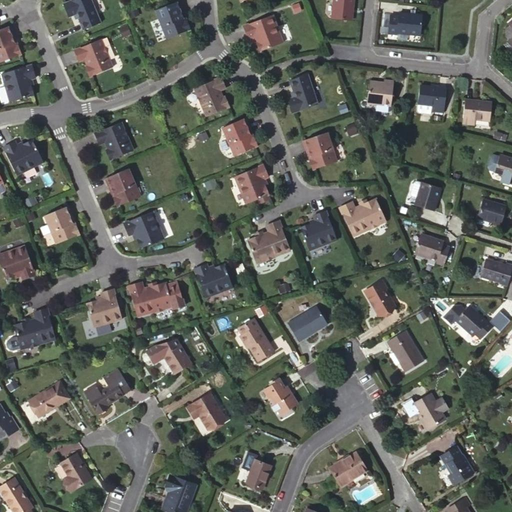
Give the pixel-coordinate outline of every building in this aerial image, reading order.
[(89,0),(70,0),(62,4),(67,16),(72,14),(75,13),(77,18),(82,30),(99,23),(89,0)] [(333,0),(332,20),(351,21),(353,0),(333,0)] [(177,1),(154,10),(165,39),(188,30),(185,21),(183,22),(181,17),(183,16),(177,1)] [(129,13),(132,20),(139,17),(137,11),(129,13)] [(271,15),(242,26),(246,38),(251,37),(254,43),(255,42),(258,51),(281,43),(271,15)] [(398,18),(389,17),(386,36),(395,37),(396,35),(420,37),(422,18),(399,16),(398,18)] [(0,28),(0,61),(20,54),(16,46),(14,46),(12,42),(14,40),(8,26),(0,28)] [(120,30),(124,39),(131,36),(127,27),(120,30)] [(86,66),(84,67),(88,77),(111,67),(99,39),(73,50),(76,58),(81,55),(83,59),(86,66)] [(30,65),(0,73),(8,102),(32,95),(29,86),(30,86),(29,79),(34,78),(30,65)] [(305,74),(288,80),(292,91),(294,97),(291,98),(296,111),(316,104),(305,74)] [(193,89),(205,117),(227,107),(223,97),(221,98),(218,91),(216,87),(222,85),(219,77),(193,89)] [(392,84),(383,84),(368,82),(366,103),(390,106),(392,84)] [(431,106),(430,112),(443,113),(445,89),(419,86),(417,105),(431,106)] [(490,121),(491,104),(464,101),(462,124),(474,126),(475,120),(490,121)] [(431,106),(417,105),(416,112),(418,114),(429,115),(430,112),(431,106)] [(244,118),(220,128),(232,156),(256,146),(252,137),(250,138),(247,133),(250,132),(244,118)] [(106,149),(104,150),(108,160),(131,151),(119,123),(93,133),(96,141),(102,139),(103,142),(106,149)] [(325,132),(301,140),(306,155),(309,155),(310,160),(308,160),(311,169),(335,161),(325,132)] [(1,147),(15,175),(42,162),(31,140),(22,144),(22,143),(16,146),(13,141),(1,147)] [(494,171),(498,157),(492,155),(488,157),(486,166),(488,169),(494,171)] [(511,160),(499,156),(498,157),(494,171),(494,172),(508,176),(508,178),(511,178),(511,160)] [(261,165),(233,177),(244,204),(267,195),(263,186),(264,185),(262,179),(266,177),(261,165)] [(127,168),(104,178),(110,193),(112,192),(114,197),(112,197),(115,206),(139,197),(127,168)] [(416,198),(421,183),(415,182),(411,183),(410,188),(411,190),(413,191),(411,197),(416,198)] [(421,183),(416,198),(414,205),(433,211),(439,188),(421,183)] [(350,202),(337,208),(350,237),(366,230),(377,225),(384,221),(374,199),(365,203),(359,206),(353,208),(350,202)] [(491,206),(492,204),(483,201),(477,219),(500,226),(505,210),(491,206)] [(66,206),(43,216),(55,244),(78,234),(74,226),(72,227),(70,222),(72,220),(66,206)] [(151,211),(122,223),(127,236),(132,234),(134,239),(136,239),(139,248),(162,239),(151,211)] [(308,224),(299,227),(307,250),(335,240),(324,211),(311,216),(313,220),(307,223),(308,224)] [(255,237),(245,240),(254,263),(262,261),(273,257),(272,257),(288,250),(277,221),(264,225),(267,232),(261,234),(255,237)] [(415,255),(437,261),(445,263),(450,248),(442,246),(443,243),(420,236),(415,255)] [(23,246),(0,253),(0,268),(3,279),(13,276),(13,277),(19,275),(21,279),(34,275),(23,246)] [(511,268),(511,267),(505,265),(504,266),(484,260),(480,277),(499,283),(499,285),(507,287),(511,268)] [(206,265),(193,269),(204,299),(232,288),(223,265),(214,269),(214,267),(207,270),(206,265)] [(140,282),(127,286),(135,317),(152,312),(163,310),(163,309),(171,307),(171,309),(182,306),(178,289),(175,290),(173,283),(165,285),(164,283),(155,286),(148,287),(142,289),(140,282)] [(381,284),(364,293),(379,317),(395,308),(381,284)] [(94,301),(85,303),(91,327),(120,319),(112,289),(99,293),(100,298),(94,299),(94,301)] [(326,325),(315,307),(287,324),(298,342),(326,325)] [(485,321),(468,307),(464,310),(461,307),(451,307),(442,317),(451,325),(454,320),(472,336),(474,334),(480,339),(493,325),(487,320),(485,321)] [(12,326),(19,350),(27,348),(38,345),(54,340),(46,309),(33,313),(35,320),(28,322),(22,323),(12,326)] [(236,339),(240,347),(245,344),(248,349),(257,363),(273,352),(253,320),(236,331),(240,337),(236,339)] [(404,331),(389,341),(396,352),(393,354),(389,356),(395,366),(399,364),(404,373),(423,362),(404,331)] [(175,340),(163,342),(168,351),(177,345),(175,340)] [(396,352),(389,341),(386,342),(393,354),(396,352)] [(168,351),(163,342),(152,344),(144,349),(151,361),(162,354),(174,374),(189,365),(177,345),(168,351)] [(137,386),(125,365),(102,379),(108,388),(99,394),(93,385),(83,392),(97,416),(109,408),(107,405),(137,386)] [(271,386),(264,390),(274,406),(270,408),(274,414),(279,411),(280,414),(296,405),(286,388),(284,389),(278,380),(270,384),(271,386)] [(52,405),(67,396),(59,382),(28,401),(38,417),(53,408),(52,405)] [(209,395),(188,407),(193,416),(196,415),(198,418),(207,431),(225,420),(209,395)] [(440,413),(434,403),(430,395),(413,404),(423,422),(423,423),(427,430),(444,420),(440,413)] [(68,399),(67,396),(52,405),(53,408),(68,399)] [(442,399),(434,403),(440,413),(448,409),(442,399)] [(198,418),(196,415),(193,416),(188,407),(185,409),(193,421),(198,418)] [(7,420),(0,409),(0,441),(17,431),(10,419),(7,420)] [(511,450),(511,447),(506,445),(503,451),(509,455),(511,450)] [(465,464),(455,448),(439,457),(449,474),(445,477),(452,486),(472,473),(466,463),(465,464)] [(365,471),(354,453),(329,469),(339,487),(365,471)] [(90,479),(76,455),(61,464),(68,477),(63,481),(70,492),(90,479)] [(248,457),(246,467),(251,469),(254,458),(248,457)] [(270,466),(254,461),(246,484),(261,490),(270,466)] [(169,511),(185,511),(195,486),(168,475),(164,487),(168,489),(161,509),(169,511)] [(13,479),(0,487),(7,498),(5,500),(12,511),(29,511),(28,510),(31,508),(13,479)] [(469,505),(464,498),(446,509),(448,511),(467,511),(465,508),(469,505)]
